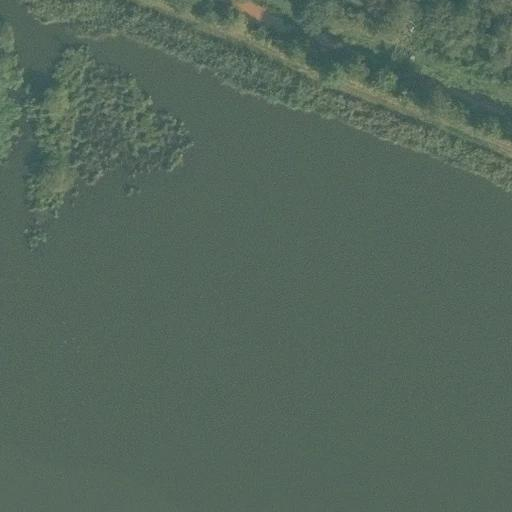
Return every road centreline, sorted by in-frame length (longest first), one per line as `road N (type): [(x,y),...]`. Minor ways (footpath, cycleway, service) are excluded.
road 1 (track): [(511,155),(128,0)]
road 2 (track): [(267,0),(511,99)]
